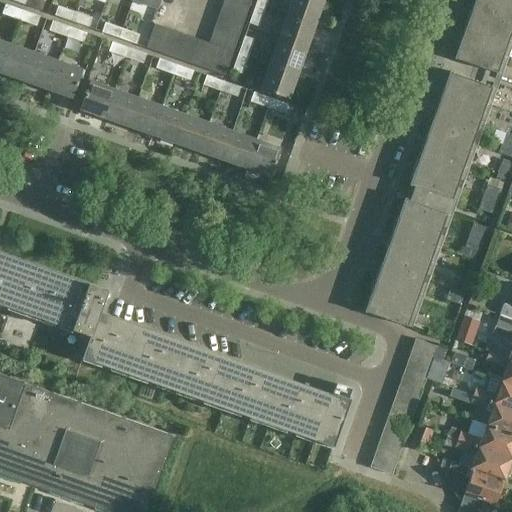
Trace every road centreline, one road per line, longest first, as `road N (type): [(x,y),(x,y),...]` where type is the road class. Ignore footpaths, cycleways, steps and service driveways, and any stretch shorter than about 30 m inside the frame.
road 1 (residential): [(320,303),(0,188)]
road 2 (residential): [(436,0),(357,225),(320,303)]
road 3 (residential): [(382,382),(398,338),(320,303)]
